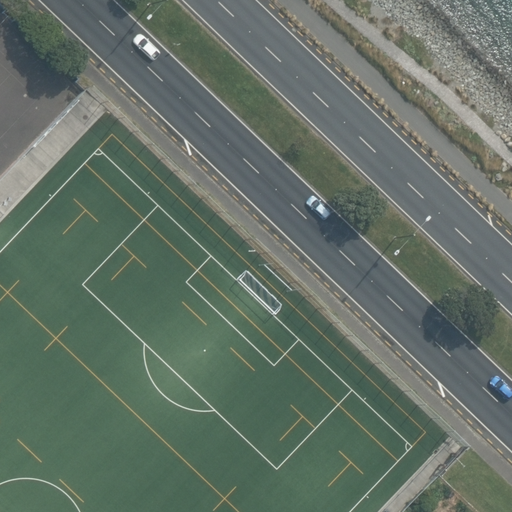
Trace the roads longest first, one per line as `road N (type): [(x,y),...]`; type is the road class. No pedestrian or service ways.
road 1 (trunk): [(511,420),(75,0)]
road 2 (trunk): [(217,0),(511,279)]
